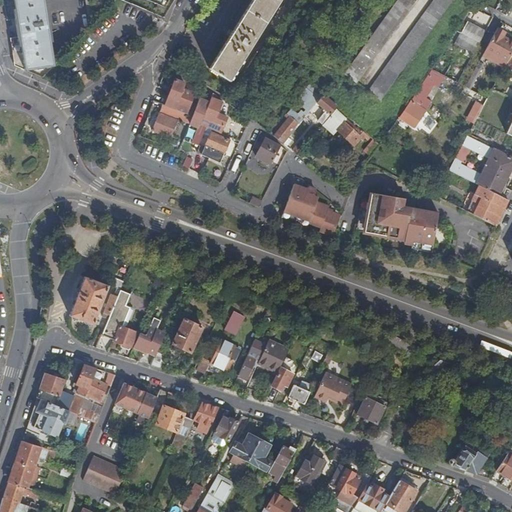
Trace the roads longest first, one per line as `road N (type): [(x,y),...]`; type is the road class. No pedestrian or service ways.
road 1 (residential): [(0,474),(51,341),(511,502)]
road 2 (secondary): [(480,331),(149,212)]
road 3 (secondary): [(0,423),(22,334),(16,241),(23,202)]
road 4 (residential): [(53,123),(149,55),(188,0)]
